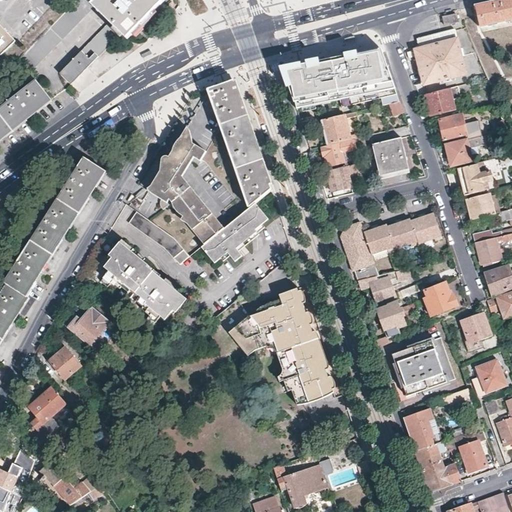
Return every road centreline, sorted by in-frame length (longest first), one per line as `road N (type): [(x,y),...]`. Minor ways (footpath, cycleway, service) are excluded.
road 1 (residential): [(234,61),(391,511)]
road 2 (residential): [(135,102),(148,137),(0,395)]
road 3 (residential): [(327,212),(431,505)]
road 4 (primary): [(194,47),(126,81),(42,150)]
road 5 (residential): [(389,14),(394,55),(438,180)]
road 6 (residential): [(268,51),(327,212)]
road 7 (primary): [(268,51),(389,14)]
road 8 (residential): [(438,180),(480,298)]
